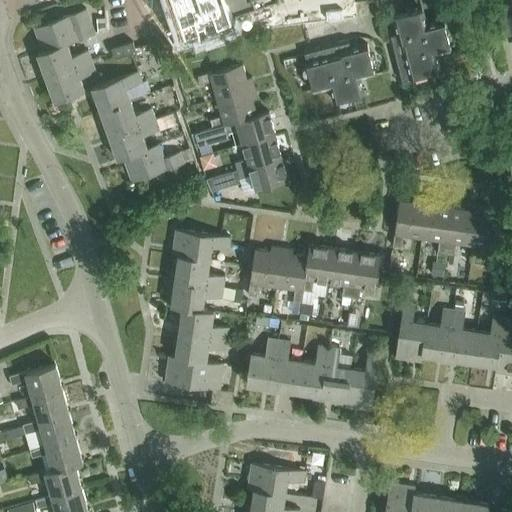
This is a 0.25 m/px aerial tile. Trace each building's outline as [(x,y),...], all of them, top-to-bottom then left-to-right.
[(176,0),(185,26),(231,10),(232,13),(271,0),(176,0)] [(511,4),(495,9),(502,36),(511,33),(511,4)] [(66,41),(66,42),(94,32),(85,7),(34,26),(43,49),(66,41)] [(435,52),(450,48),(443,19),(426,24),(422,8),(393,15),(397,33),(389,35),(400,79),(410,76),(411,77),(439,69),(435,52)] [(97,31),(106,28),(105,17),(96,17),(97,31)] [(359,75),(374,71),(367,43),(349,47),(347,38),(303,50),(306,60),(305,61),(313,89),(330,85),(334,100),(363,93),(359,75)] [(114,56),(135,49),(132,39),(111,46),(114,56)] [(66,41),(43,49),(37,51),(46,76),(91,59),(87,49),(71,55),(66,42),(66,41)] [(91,59),(46,76),(55,100),(84,89),(79,76),(95,70),(91,59)] [(216,97),(254,86),(251,75),(246,77),(242,62),(197,74),(200,83),(211,80),(216,97)] [(100,109),(130,99),(125,86),(141,80),(137,69),(92,85),(100,109)] [(257,97),(254,86),(216,97),(221,115),(209,118),(212,127),(224,123),(256,113),(252,98),(257,97)] [(130,99),(100,109),(96,111),(105,136),(109,134),(155,118),(150,106),(134,112),(130,99)] [(238,128),(242,142),(275,133),(268,109),(256,113),(224,123),(212,127),(195,131),(198,145),(227,136),(226,131),(238,128)] [(155,118),(109,134),(118,158),(123,156),(147,147),(147,146),(142,133),(158,128),(155,118)] [(237,169),(281,156),(275,133),(242,142),(246,157),(234,161),(237,169)] [(147,147),(123,156),(132,179),(183,161),(192,158),(189,147),(179,151),(179,150),(163,156),(158,142),(147,146),(147,147)] [(202,163),(210,161),(208,152),(200,154),(202,163)] [(281,156),(237,169),(239,177),(251,174),(255,189),(288,180),(281,156)] [(224,172),(206,178),(210,189),(228,183),(224,172)] [(403,234),(421,236),(426,198),(415,196),(414,201),(399,199),(392,245),(401,246),(403,234)] [(438,199),(426,198),(421,236),(439,239),(437,251),(445,252),(452,206),(437,204),(438,199)] [(456,241),(474,244),(479,205),(468,204),(467,209),(452,206),(445,252),(454,254),(456,241)] [(490,207),(479,205),(474,244),(491,246),(490,259),(498,260),(505,214),(489,212),(490,207)] [(172,253),(179,254),(209,258),(211,244),(228,247),(230,235),(176,227),(172,253)] [(329,280),(333,247),(309,243),(307,255),(304,288),(312,290),(314,278),(329,280)] [(258,282),(277,285),(282,246),(271,244),(270,250),(254,247),(248,293),(257,294),(258,282)] [(293,248),(282,246),(277,285),(295,287),(293,300),(302,301),(304,288),(307,255),(292,253),(293,248)] [(342,295),(350,296),(357,250),(333,247),(329,280),(343,282),(342,295)] [(381,254),(357,250),(350,296),(359,297),(361,285),(376,287),(381,254)] [(207,272),(209,258),(179,254),(175,278),(170,277),(170,278),(223,285),(224,274),(207,272)] [(221,297),(223,285),(170,278),(167,302),(202,307),(204,294),(221,297)] [(421,359),(422,353),(426,322),(412,320),(415,303),(403,301),(395,355),(421,359)] [(213,309),(202,307),(167,302),(167,303),(183,306),(179,330),(226,337),(228,326),(211,323),(213,309)] [(440,324),(426,322),(422,353),(447,356),(454,309),(442,307),(440,324)] [(447,356),(472,360),(476,329),(462,327),(465,310),(454,309),(447,356)] [(490,331),(476,329),(472,360),(496,364),(503,316),(492,315),(490,331)] [(511,317),(503,316),(496,364),(495,370),(511,372),(511,317)] [(225,348),(226,337),(179,330),(175,354),(206,359),(208,346),(225,348)] [(246,383),(272,386),(279,339),(267,337),(265,354),(251,352),(246,383)] [(290,340),(279,339),(272,386),(297,390),(301,359),(287,357),(290,340)] [(297,390),(321,394),(329,346),(317,344),(315,361),(301,359),(297,390)] [(320,398),(345,402),(351,367),(337,364),(340,348),(329,346),(321,394),(320,398)] [(351,367),(345,402),(345,404),(371,407),(379,354),(367,352),(365,369),(351,367)] [(223,362),(206,359),(175,354),(169,354),(165,380),(219,388),(223,362)] [(33,396),(64,388),(57,363),(27,372),(26,370),(9,375),(12,383),(28,378),(33,393),(33,396)] [(70,412),(64,388),(33,396),(33,393),(0,402),(0,415),(19,410),(19,407),(35,402),(39,417),(40,421),(70,412)] [(47,445),(77,436),(70,412),(40,421),(39,417),(23,422),(23,424),(0,430),(0,437),(13,436),(26,432),(25,431),(42,426),(46,442),(47,445)] [(76,462),(76,463),(84,461),(77,436),(47,445),(46,442),(30,446),(33,455),(49,450),(53,466),(54,468),(76,462)] [(248,487),(254,488),(285,493),(287,478),(304,481),(306,469),(252,461),(248,487)] [(48,478),(52,493),(53,495),(83,487),(76,463),(76,462),(54,468),(53,466),(30,473),(32,482),(48,478)] [(0,482),(10,479),(4,467),(0,468),(0,482)] [(410,511),(414,485),(389,482),(384,511),(410,511)] [(414,485),(410,511),(436,511),(439,496),(414,492),(415,485),(414,485)] [(53,495),(52,493),(37,498),(39,506),(54,502),(57,511),(89,511),(83,487),(53,495)] [(254,488),(251,511),(250,511),(299,511),(300,508),(283,506),(285,493),(254,488)] [(462,511),(464,499),(439,496),(436,511),(462,511)] [(487,511),(489,503),(464,499),(462,511),(487,511)] [(36,511),(33,501),(7,509),(8,511),(36,511)]
